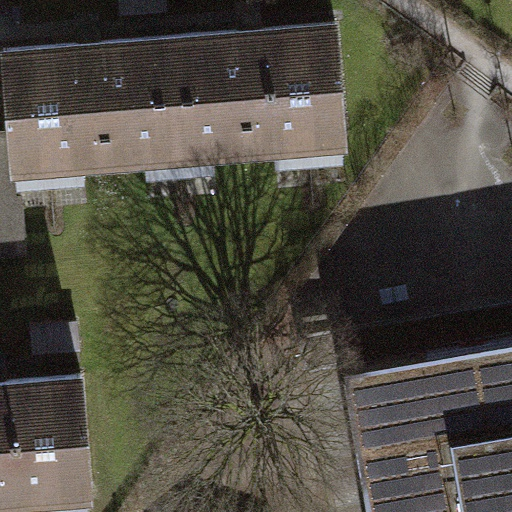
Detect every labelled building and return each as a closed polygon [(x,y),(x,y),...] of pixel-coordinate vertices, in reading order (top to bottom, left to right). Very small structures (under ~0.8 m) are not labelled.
[(337,21),(170,34),(181,166),(215,164),(213,145),(276,141),(278,159),(344,153),(342,135),(346,135),(337,21)] [(148,169),(181,166),(170,34),(5,47),(11,134),(13,161),(16,161),(18,161),(19,179),(85,174),(84,156),(147,151),(148,169)] [(13,161),(11,134),(0,135),(0,250),(23,249),(16,161),(13,161)] [(305,366),(511,329),(511,298),(300,335),(305,366)] [(511,511),(511,335),(346,365),(372,511),(511,511)] [(82,373),(0,379),(0,494),(22,493),(23,511),(89,506),(87,487),(91,487),(82,373)]
